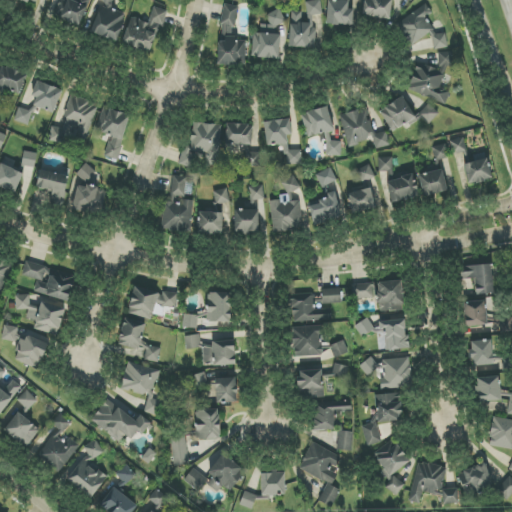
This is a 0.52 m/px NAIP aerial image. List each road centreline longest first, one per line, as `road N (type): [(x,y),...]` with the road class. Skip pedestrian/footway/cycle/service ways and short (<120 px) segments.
road 1 (residential): [(0,231),(184,269),(248,270),(511,213)]
road 2 (residential): [(0,34),(45,57),(205,98),(256,92),(374,56)]
road 3 (residential): [(195,0),(115,254)]
road 4 (residential): [(413,240),(439,449)]
road 5 (residential): [(248,270),(258,446)]
